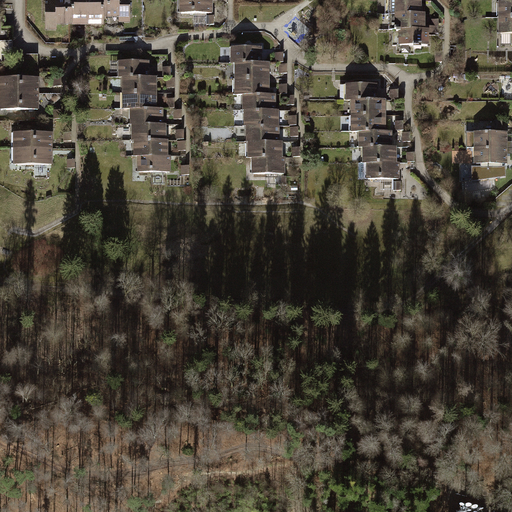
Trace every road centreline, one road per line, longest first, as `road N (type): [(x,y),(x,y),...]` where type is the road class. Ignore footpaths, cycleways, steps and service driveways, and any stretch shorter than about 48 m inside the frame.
road 1 (track): [(406,307),(0,282)]
road 2 (track): [(505,213),(406,307)]
